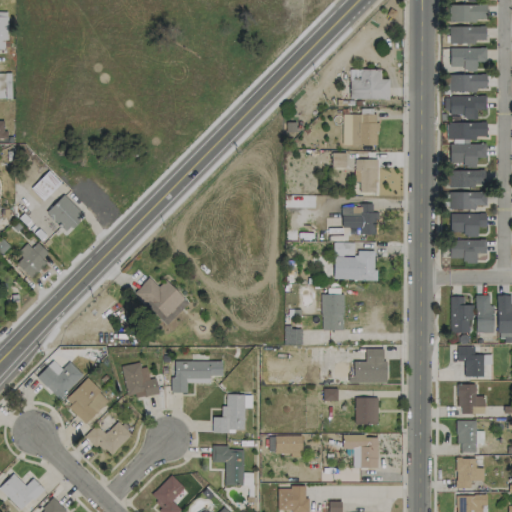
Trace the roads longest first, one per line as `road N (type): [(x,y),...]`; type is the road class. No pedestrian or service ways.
road 1 (tertiary): [(424,0),(419,511)]
road 2 (secondary): [(359,0),(0,362)]
road 3 (residential): [(447,276),(511,276),(503,32)]
road 4 (residential): [(502,276),(503,0)]
road 5 (residential): [(117,511),(27,427)]
